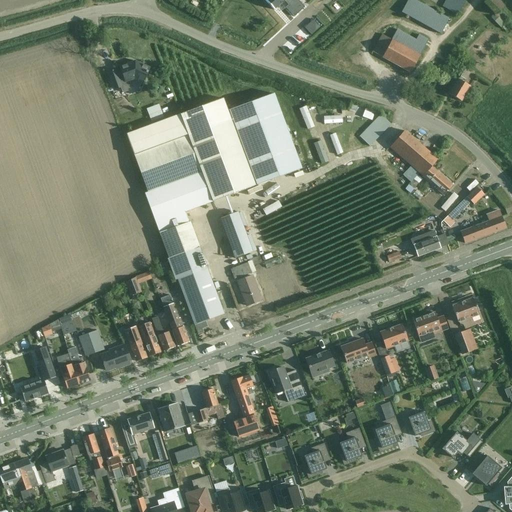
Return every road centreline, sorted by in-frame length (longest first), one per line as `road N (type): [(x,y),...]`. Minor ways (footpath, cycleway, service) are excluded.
road 1 (secondary): [(0,439),(511,247)]
road 2 (unclassified): [(511,191),(457,136),(142,11)]
road 3 (unclassified): [(142,11),(74,15),(0,37)]
